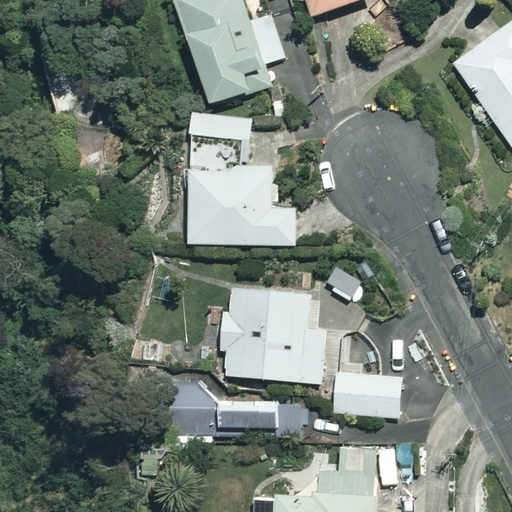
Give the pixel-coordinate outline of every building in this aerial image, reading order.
[(251,22),(243,0),(177,0),(213,102),(271,82),(265,64),(287,57),(272,15),(251,22)] [(308,0),(313,14),(356,0),(308,0)] [(511,21),(454,62),(511,143),(511,21)] [(254,111),(188,113),(191,243),(298,241),(297,204),(277,205),(276,166),(255,166),(254,111)] [(100,130),(67,133),(71,177),(104,173),(100,130)] [(309,291),(235,286),(233,312),(225,312),(222,350),(229,350),(227,374),(320,381),(324,331),(307,330),(309,291)] [(400,375),(338,374),(337,413),(400,414),(400,375)] [(278,399),(220,400),(220,426),(279,425),(278,399)] [(373,511),(374,449),(341,449),(341,469),(317,469),(317,496),(255,496),(254,511),(373,511)]
